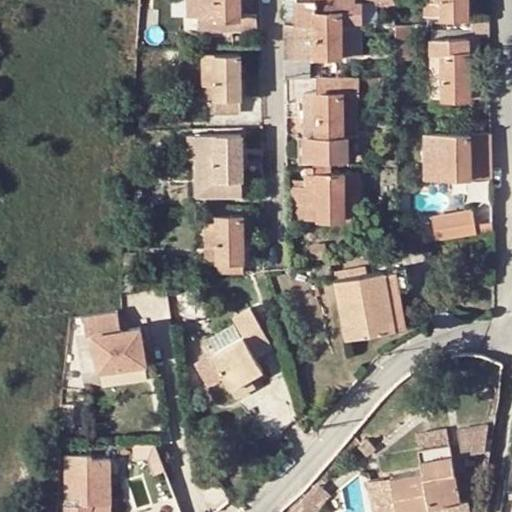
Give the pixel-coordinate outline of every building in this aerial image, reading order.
[(238,0),(202,0),(203,30),(255,29),(254,13),(238,14),(238,0)] [(289,25),(289,34),(315,34),(315,32),(340,31),(340,25),(361,24),(361,6),(360,2),(354,3),(354,0),(296,0),(297,25),(289,25)] [(429,0),(429,2),(424,2),(425,16),(466,16),(466,0),(429,0)] [(466,55),(477,55),(477,38),(487,38),(487,22),(471,23),(471,38),(429,39),(430,97),(467,96),(466,55)] [(393,25),(393,33),(394,77),(394,79),(406,79),(406,60),(412,60),(412,24),(393,25)] [(315,34),(289,34),(289,44),(304,44),(304,58),(359,58),(359,34),(359,31),(340,31),(315,32),(315,34)] [(289,44),(289,34),(284,34),(284,43),(285,60),(304,60),(304,58),(304,44),(289,44)] [(238,54),(203,55),(204,98),(215,98),(216,113),(239,113),(238,54)] [(466,55),(467,96),(478,96),(477,55),(466,55)] [(348,159),(348,137),(342,138),(342,99),(357,99),(356,78),(315,78),(316,93),(303,93),(304,136),(304,159),(348,159)] [(406,92),(406,79),(394,79),(394,92),(406,92)] [(357,138),(357,99),(342,99),(342,138),(348,137),(357,138)] [(468,134),(425,135),(425,178),(469,177),(468,134)] [(240,135),(204,135),(205,180),(217,180),(217,194),(241,194),(240,135)] [(294,188),(294,204),(318,205),(317,218),(343,217),(343,195),(343,173),(332,174),(331,166),(304,166),(304,187),(294,188)] [(395,189),(395,178),(384,177),(385,189),(395,189)] [(343,195),(343,217),(354,217),(354,194),(343,195)] [(318,205),(294,204),(295,213),(306,213),(306,218),(317,218),(318,205)] [(432,218),(436,240),(459,236),(475,233),(472,211),(432,218)] [(241,216),(210,216),(211,222),(205,223),(206,247),(218,247),(218,272),(242,271),(241,216)] [(347,338),(394,329),(388,290),(399,288),(409,286),(406,266),(336,280),(347,338)] [(135,270),(123,269),(122,285),(134,286),(135,270)] [(405,326),(399,288),(388,290),(394,329),(405,326)] [(95,372),(149,362),(141,322),(123,326),(120,307),(85,313),(95,372)] [(242,335),(211,353),(230,388),(247,378),(262,369),(255,356),(248,344),(264,334),(248,307),(232,317),(242,335)] [(248,344),(255,356),(271,347),(264,334),(248,344)] [(247,378),(230,388),(236,398),(253,388),(247,378)] [(72,404),(63,401),(61,422),(60,443),(66,443),(67,426),(70,425),(72,404)] [(485,437),(462,440),(465,453),(484,451),(485,437)] [(422,470),(390,476),(397,511),(399,511),(430,507),(431,511),(462,511),(448,443),(418,449),(422,470)] [(65,511),(109,511),(109,503),(91,504),(90,455),(86,456),(85,446),(75,446),(75,455),(67,455),(67,505),(65,505),(65,511)] [(57,505),(65,505),(67,505),(67,455),(59,455),(57,505)]
